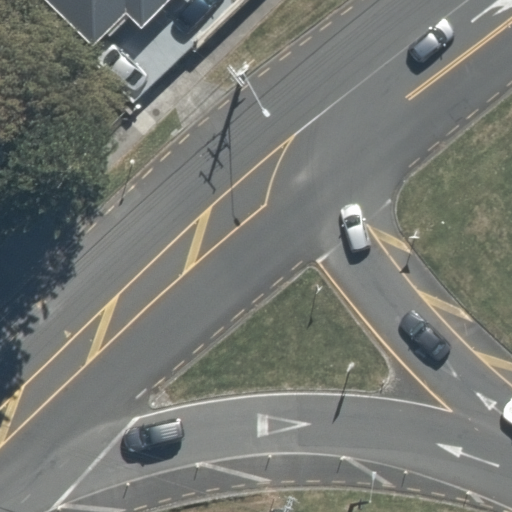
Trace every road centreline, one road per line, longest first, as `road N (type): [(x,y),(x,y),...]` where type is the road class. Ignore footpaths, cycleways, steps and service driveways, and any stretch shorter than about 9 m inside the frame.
road 1 (secondary): [(511,465),(406,432),(316,423),(215,429),(0,467)]
road 2 (secondary): [(0,429),(307,150)]
road 3 (secondary): [(511,431),(416,339),(348,239),(307,150)]
road 4 (secondary): [(307,150),(502,0)]
